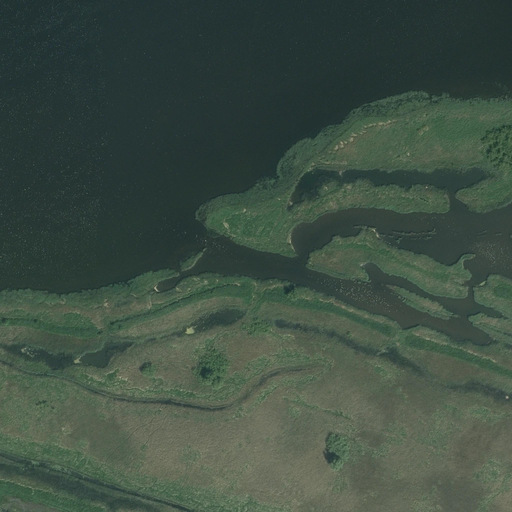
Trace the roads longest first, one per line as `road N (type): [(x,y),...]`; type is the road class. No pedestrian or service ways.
road 1 (track): [(511,373),(338,310),(236,290),(84,332),(0,322)]
road 2 (track): [(511,182),(465,199),(334,192),(314,202),(285,238)]
road 3 (track): [(511,295),(369,248),(334,247)]
